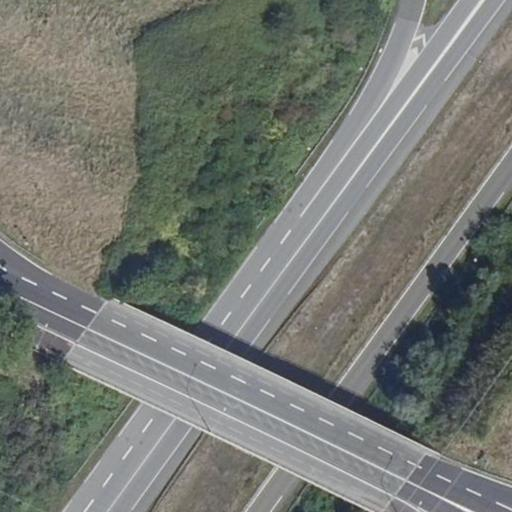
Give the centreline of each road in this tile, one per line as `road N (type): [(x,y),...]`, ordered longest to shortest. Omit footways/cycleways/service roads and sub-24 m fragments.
road 1 (primary): [(261,511),(511,170)]
road 2 (primary): [(401,482),(48,312)]
road 3 (secondary): [(312,225),(106,511)]
road 4 (secondary): [(480,0),(312,225)]
road 5 (primary): [(413,0),(365,102),(309,187),(312,225)]
